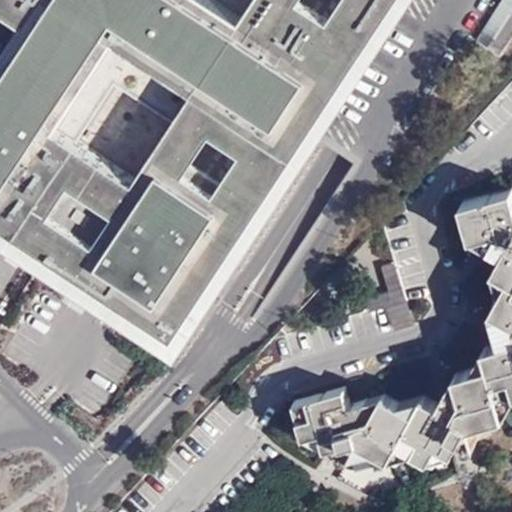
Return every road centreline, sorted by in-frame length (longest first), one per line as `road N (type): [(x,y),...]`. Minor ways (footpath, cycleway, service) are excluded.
road 1 (unknown): [(174,511),(293,374),(317,361),(403,347),(443,317),(426,218),(433,192),(511,131)]
road 2 (unknown): [(13,397),(104,478)]
